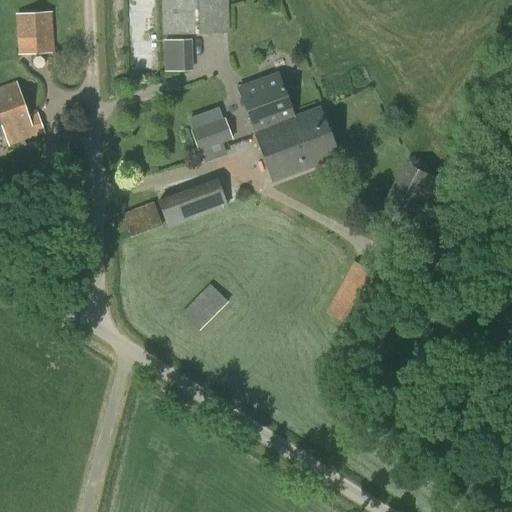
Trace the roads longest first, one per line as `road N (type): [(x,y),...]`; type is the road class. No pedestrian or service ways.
road 1 (unclassified): [(377,511),(0,266)]
road 2 (track): [(96,0),(99,291),(91,324)]
